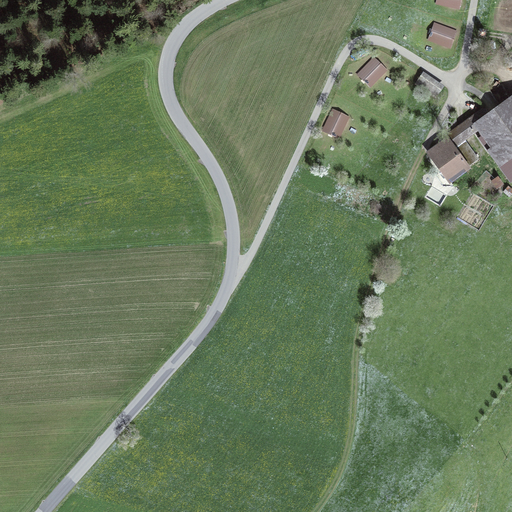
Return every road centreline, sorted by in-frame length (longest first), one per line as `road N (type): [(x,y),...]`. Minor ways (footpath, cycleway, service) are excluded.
road 1 (unclassified): [(224,0),(181,30),(165,80),(172,107),(229,205),(229,279),(197,336),(45,511)]
road 2 (track): [(456,90),(388,46),(356,44),(343,54),(265,225),(229,279)]
road 3 (track): [(456,90),(406,187),(367,296)]
